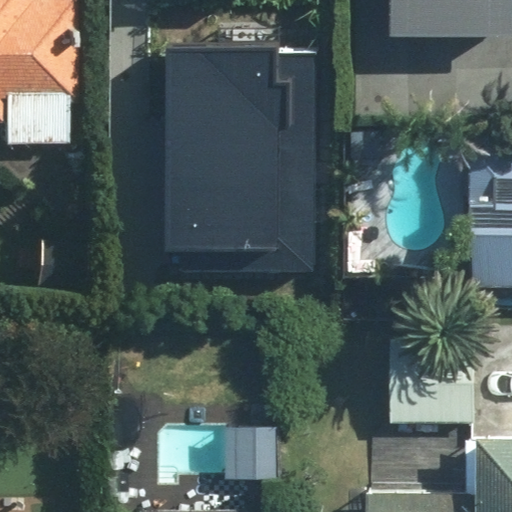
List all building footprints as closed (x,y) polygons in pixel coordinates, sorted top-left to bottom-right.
[(0,0),(0,120),(29,120),(29,102),(71,102),(70,0),(0,0)] [(511,0),(399,0),(400,32),(511,31),(511,0)] [(183,37),(184,249),(329,249),(329,36),(183,37)] [(511,153),(471,154),(473,276),(511,275),(511,153)] [(481,491),(367,492),(367,511),(511,511),(511,428),(481,429),(481,491)]
